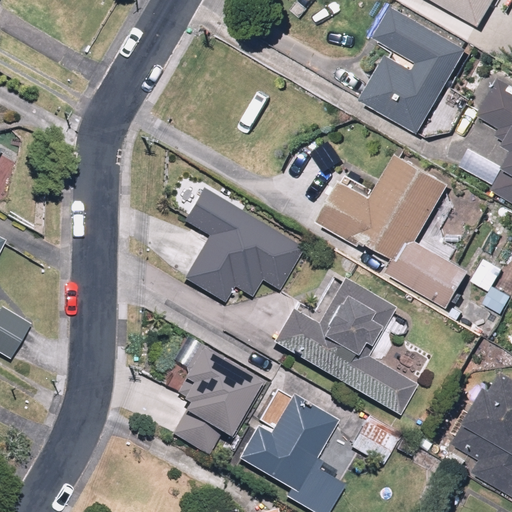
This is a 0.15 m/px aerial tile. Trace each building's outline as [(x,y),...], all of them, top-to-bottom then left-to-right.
[(490,0),(419,0),(474,30),(490,0)] [(461,53),(384,10),(382,9),(365,39),(412,65),(408,72),(380,57),(353,104),(415,138),(461,53)] [(511,93),(495,83),(492,88),(473,118),(485,125),(465,157),(498,178),(487,195),(511,211),(511,93)] [(443,188),(392,158),(390,157),(363,203),(333,186),(311,225),(355,251),(350,259),(444,313),(467,273),(412,241),(443,188)] [(301,249),(195,190),(193,189),(176,220),(203,236),(179,278),(225,304),(232,292),(248,300),(257,284),(276,294),(301,249)] [(501,272),(481,260),(466,285),(486,297),(501,272)] [(393,310),(333,276),(331,275),(305,321),(285,310),(263,348),(392,420),(411,385),(366,360),(393,310)] [(258,383),(190,348),(169,389),(176,393),(167,410),(175,414),(163,437),(203,457),(212,440),(225,447),(258,383)] [(511,384),(494,374),(482,394),(476,390),(437,460),(511,502),(511,501),(511,384)] [(339,427),(274,391),(273,390),(253,427),(247,424),(227,461),(280,491),(274,501),(294,511),(322,511),(337,485),(313,472),(339,427)] [(364,417),(349,447),(383,464),(397,434),(364,417)]
